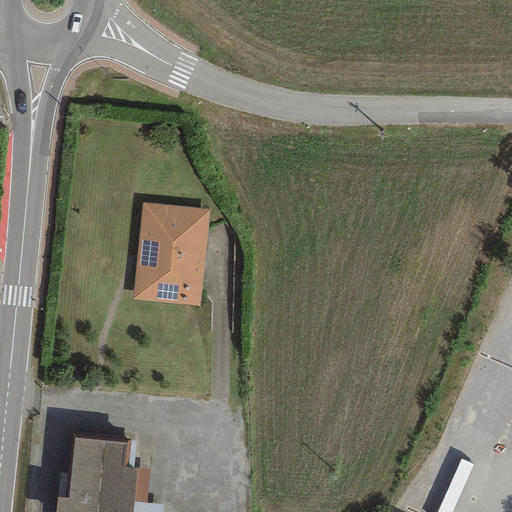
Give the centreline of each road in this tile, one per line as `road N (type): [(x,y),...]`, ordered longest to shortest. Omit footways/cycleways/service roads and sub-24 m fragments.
road 1 (unclassified): [(511,114),(306,108),(242,95),(154,57)]
road 2 (tertiary): [(27,166),(0,457)]
road 3 (tertiary): [(27,166),(50,72),(66,44)]
road 4 (tertiary): [(15,41),(24,69),(27,166)]
